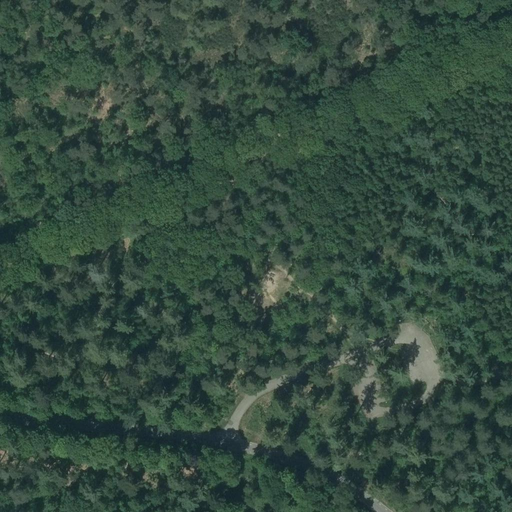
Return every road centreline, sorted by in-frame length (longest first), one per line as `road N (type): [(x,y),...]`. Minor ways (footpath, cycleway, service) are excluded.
road 1 (track): [(0,264),(511,33)]
road 2 (unclassified): [(0,418),(228,441),(293,461),(378,511)]
